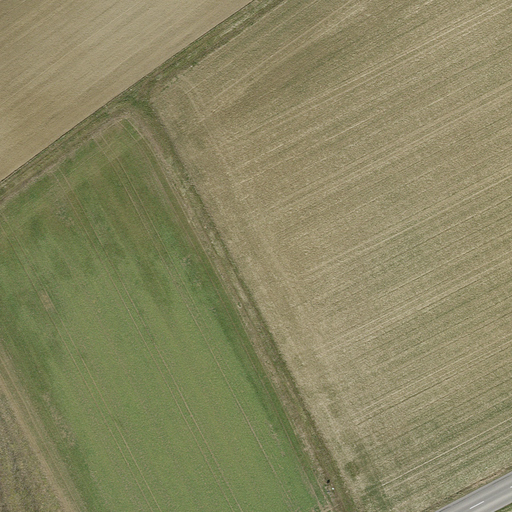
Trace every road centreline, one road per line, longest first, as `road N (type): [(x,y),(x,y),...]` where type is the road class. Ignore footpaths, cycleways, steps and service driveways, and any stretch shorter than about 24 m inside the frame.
road 1 (track): [(134,96),(269,343),(348,511)]
road 2 (track): [(274,0),(0,195)]
